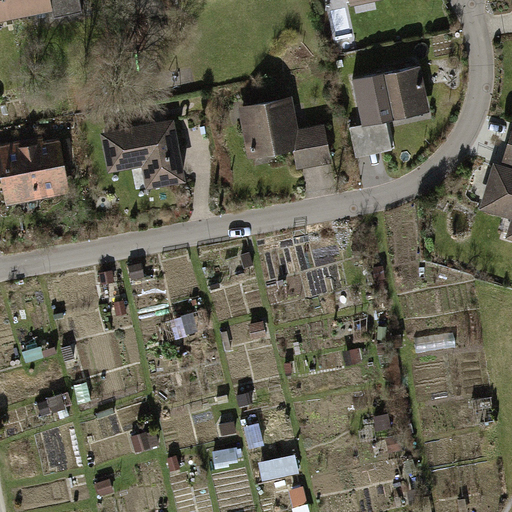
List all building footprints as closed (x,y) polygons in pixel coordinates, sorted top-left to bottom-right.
[(0,0),(0,18),(60,6),(61,14),(90,8),(88,0),(0,0)] [(380,0),(354,0),(357,12),(382,6),(381,0),(380,0)] [(428,61),(380,72),(385,98),(376,100),(373,88),(357,91),(366,133),(392,127),(390,119),(409,115),(411,124),(433,119),(431,110),(438,108),(428,61)] [(298,94),(244,103),(253,158),(299,150),(302,168),(338,162),(331,122),(304,127),(298,94)] [(178,117),(104,130),(111,173),(146,167),(149,187),(190,179),(178,117)] [(0,187),(6,186),(8,203),(75,192),(66,136),(36,141),(35,135),(0,140),(0,187)] [(511,145),(507,162),(498,160),(484,207),(511,214),(511,145)] [(253,250),(236,255),(240,268),(257,264),(253,250)] [(210,309),(185,316),(190,334),(215,327),(210,309)] [(266,319),(253,322),(256,332),(269,328),(266,319)] [(60,352),(57,343),(28,351),(30,360),(60,352)] [(77,356),(67,358),(68,364),(78,361),(77,356)] [(230,392),(211,397),(213,405),(232,400),(230,392)] [(253,393),(243,396),(246,407),(256,404),(253,393)] [(53,398),(41,401),(44,412),(56,408),(53,398)] [(70,401),(61,403),(64,415),(73,412),(70,401)] [(118,405),(99,410),(100,415),(119,409),(118,405)] [(387,426),(396,423),(392,409),(383,411),(387,426)] [(238,417),(224,421),(227,433),(241,429),(238,417)] [(158,427),(136,433),(140,450),(162,444),(158,427)] [(392,453),(405,449),(400,432),(387,435),(392,453)] [(244,443),(220,449),(224,462),(248,456),(244,443)] [(266,478),(303,469),(299,451),(262,459),(266,478)] [(116,477),(101,481),(105,494),(119,490),(116,477)]
